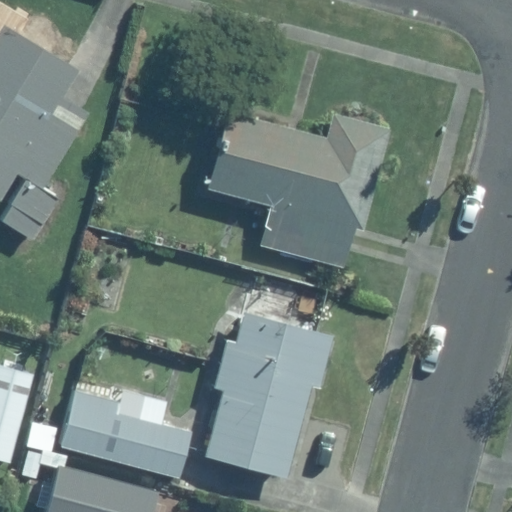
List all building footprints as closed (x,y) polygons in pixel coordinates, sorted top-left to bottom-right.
[(76,74),(6,27),(0,36),(0,203),(3,206),(0,210),(0,220),(28,238),(55,197),(38,185),(81,119),(57,103),(76,74)] [(330,139),(224,113),(205,191),(268,206),(257,249),(341,269),(350,231),(361,234),(387,129),(335,116),(330,139)] [(332,336),(243,313),(206,458),(289,479),(312,389),(318,391),(332,336)] [(31,373),(0,364),(0,461),(7,464),(31,373)] [(194,425),(68,390),(53,444),(179,479),(194,425)] [(149,511),(155,491),(56,463),(41,511),(149,511)]
